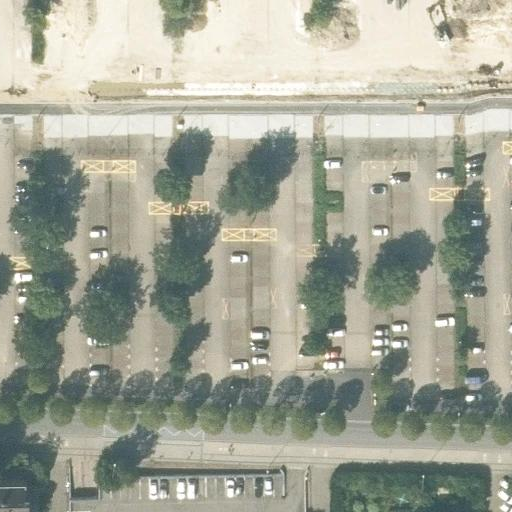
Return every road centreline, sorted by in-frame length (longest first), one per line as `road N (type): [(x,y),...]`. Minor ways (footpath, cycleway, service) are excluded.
road 1 (unclassified): [(0,372),(511,386)]
road 2 (unknown): [(501,257),(289,254)]
road 3 (unknown): [(221,290),(81,284)]
